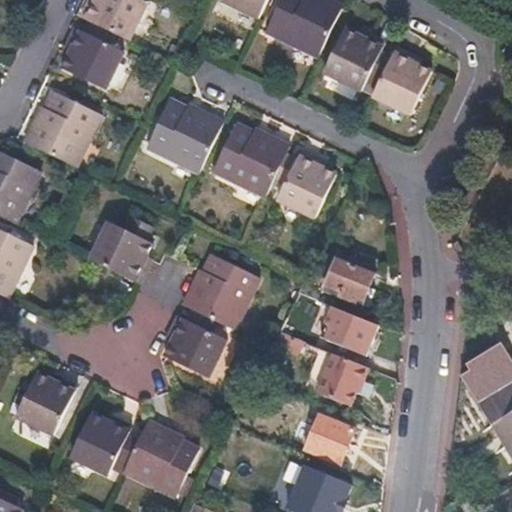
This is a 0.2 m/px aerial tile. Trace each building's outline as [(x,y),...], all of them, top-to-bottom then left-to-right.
[(92,0),(88,10),(84,7),(77,23),(86,27),(108,38),(123,46),(141,9),(122,0),(92,0)] [(223,0),(221,7),(258,25),(270,0),(223,0)] [(286,0),(267,37),(317,63),(341,12),(317,0),(286,0)] [(63,50),(68,53),(57,73),(100,94),(118,57),(102,49),(108,38),(86,27),(80,39),(72,34),(63,50)] [(369,47),(346,36),(325,77),(363,96),(371,80),(381,85),(391,64),(381,58),(385,50),(371,43),(369,47)] [(391,64),(381,85),(373,101),(410,120),(431,79),(409,67),(411,63),(395,54),(391,64)] [(39,116),(36,115),(20,149),(72,173),(96,122),(48,98),(39,116)] [(183,114),(165,105),(142,152),(194,177),(218,128),(184,111),(183,114)] [(250,135),(233,127),(210,176),(261,202),(271,182),(282,159),(286,150),(252,133),(250,135)] [(282,159),(271,182),(282,188),(275,203),(312,222),(333,179),(309,168),(311,163),(298,157),(294,165),(282,159)] [(0,222),(13,229),(38,179),(0,160),(0,222)] [(150,250),(106,228),(88,265),(137,289),(144,274),(139,272),(150,250)] [(0,301),(5,303),(30,252),(0,236),(0,301)] [(374,272),(340,259),(326,293),(360,306),(374,272)] [(201,278),(199,277),(190,296),(182,310),(191,315),(217,327),(234,335),(259,285),(209,262),(201,278)] [(315,302),(297,295),(293,305),(311,312),(315,302)] [(326,326),(332,329),(326,344),(365,358),(376,329),(332,311),(326,326)] [(169,336),(174,338),(163,361),(207,384),(226,347),(210,339),(217,327),(191,315),(185,327),(176,322),(169,336)] [(310,331),(285,319),(277,334),(303,346),(310,331)] [(303,346),(277,334),(271,349),(296,361),(303,346)] [(369,369),(334,356),(318,397),(351,409),(356,395),(359,386),(363,387),(369,369)] [(55,390),(33,379),(13,423),(50,441),(73,394),(58,386),(55,390)] [(511,380),(473,404),(511,466),(511,380)] [(354,427),(322,414),(308,449),(341,462),(354,427)] [(111,432),(88,421),(68,465),(106,482),(114,466),(125,471),(136,448),(124,442),(129,433),(114,426),(111,432)] [(145,428),(136,448),(125,471),(122,476),(173,500),(197,453),(179,444),(180,441),(147,425),(145,428)] [(351,484),(305,465),(287,510),(292,511),(339,511),(345,499),(351,484)] [(342,511),(348,500),(345,499),(339,511),(342,511)]
